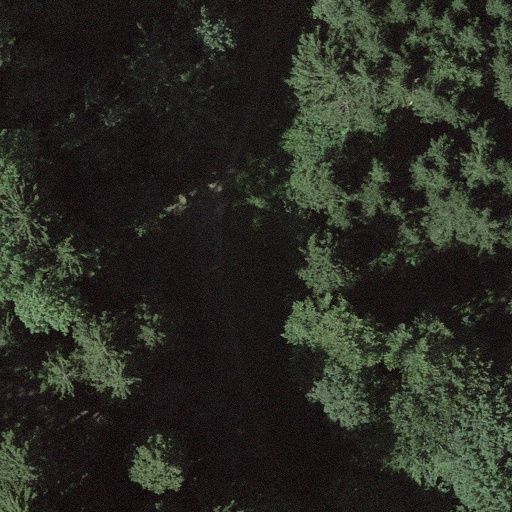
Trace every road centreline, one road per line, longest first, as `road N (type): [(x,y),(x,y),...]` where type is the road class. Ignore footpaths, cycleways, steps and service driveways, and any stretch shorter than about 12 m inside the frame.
road 1 (track): [(243,465),(177,197),(226,162),(272,0)]
road 2 (track): [(0,293),(37,282),(126,214),(177,197),(82,0)]
road 3 (track): [(291,511),(243,465),(61,385),(0,376)]
